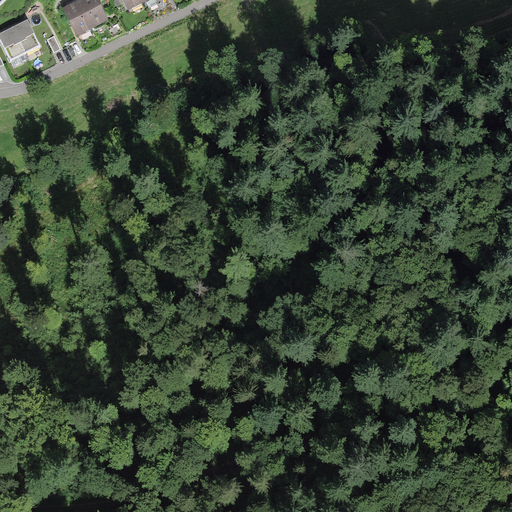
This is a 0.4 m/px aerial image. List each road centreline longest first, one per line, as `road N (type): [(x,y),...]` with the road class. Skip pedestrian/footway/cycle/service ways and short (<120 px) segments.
road 1 (track): [(511,361),(352,363),(269,378),(164,410),(46,467),(0,472)]
road 2 (track): [(0,509),(127,497),(394,423),(452,420),(511,434)]
road 3 (track): [(0,258),(114,168),(169,136),(267,53)]
road 4 (track): [(245,0),(267,53),(285,67),(398,138),(511,180)]
road 5 (residential): [(206,0),(0,93)]
road 6 (track): [(511,444),(445,457),(330,511)]
